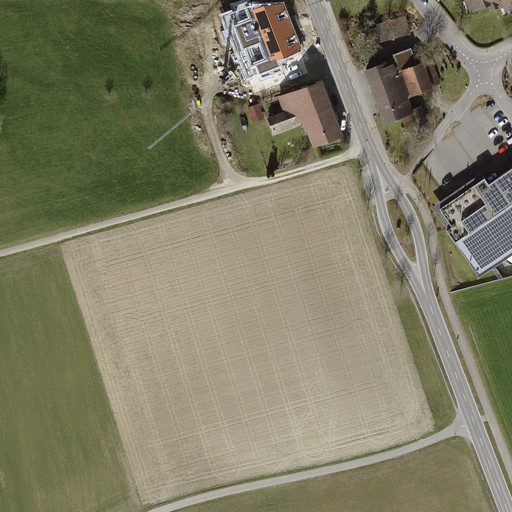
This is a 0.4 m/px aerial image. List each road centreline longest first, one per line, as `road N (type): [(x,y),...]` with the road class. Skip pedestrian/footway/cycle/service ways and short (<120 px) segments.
road 1 (primary): [(313,0),(509,511)]
road 2 (track): [(369,148),(0,253)]
road 3 (track): [(159,511),(357,463),(475,422)]
road 4 (residential): [(511,51),(484,68),(473,63),(420,0)]
